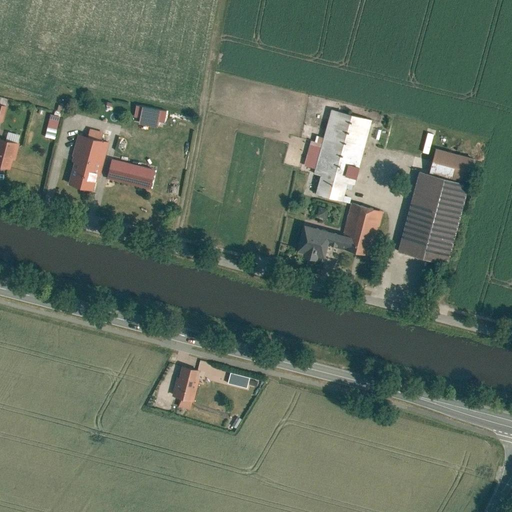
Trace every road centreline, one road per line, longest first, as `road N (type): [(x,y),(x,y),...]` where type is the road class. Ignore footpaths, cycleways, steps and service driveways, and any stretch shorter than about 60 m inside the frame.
road 1 (primary): [(0,286),(511,422)]
road 2 (unclassified): [(0,202),(511,337)]
